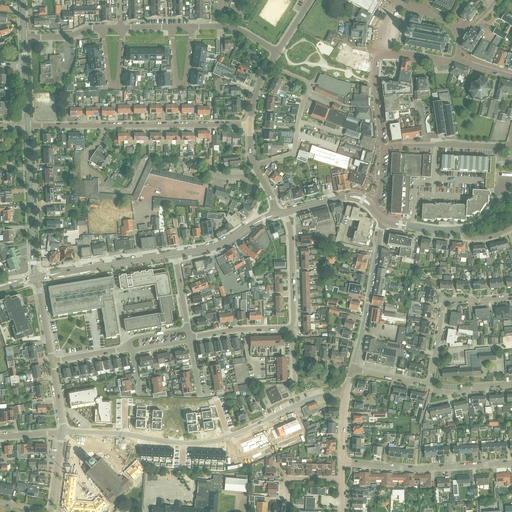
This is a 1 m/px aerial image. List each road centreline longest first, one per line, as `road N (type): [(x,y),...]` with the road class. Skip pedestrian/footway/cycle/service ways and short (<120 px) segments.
road 1 (residential): [(64,432),(193,444),(236,434),(310,398),(347,393)]
road 2 (residential): [(342,463),(511,463)]
road 3 (residential): [(353,370),(382,219)]
road 4 (tertiary): [(36,278),(27,127)]
road 5 (residential): [(430,384),(445,304),(511,297)]
road 6 (residential): [(250,125),(104,126)]
road 7 (secondary): [(36,278),(175,254)]
